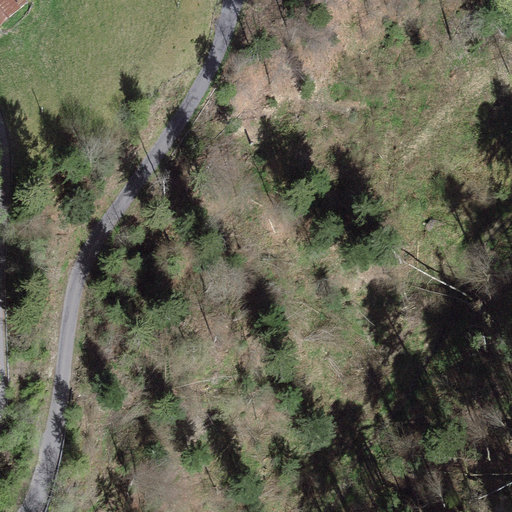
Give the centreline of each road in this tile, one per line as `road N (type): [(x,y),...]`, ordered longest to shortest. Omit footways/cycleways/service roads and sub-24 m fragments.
road 1 (unclassified): [(31,511),(86,261),(191,103),(226,33),(232,0)]
road 2 (unclassified): [(0,142),(0,287)]
